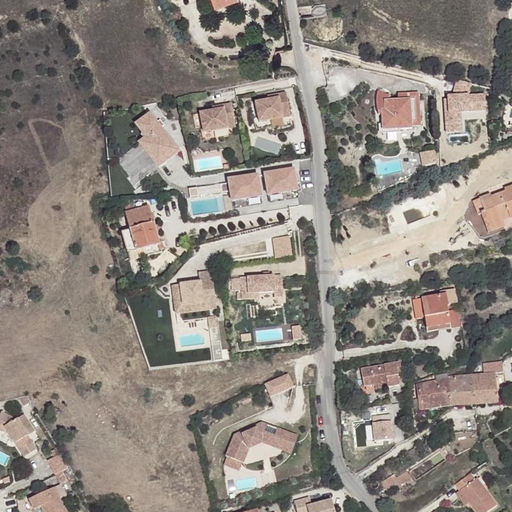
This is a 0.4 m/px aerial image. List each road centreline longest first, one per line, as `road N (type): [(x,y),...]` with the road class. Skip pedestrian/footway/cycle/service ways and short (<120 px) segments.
road 1 (residential): [(375,511),(333,457),(321,185),(292,0)]
road 2 (unknown): [(464,241),(376,272),(326,274)]
